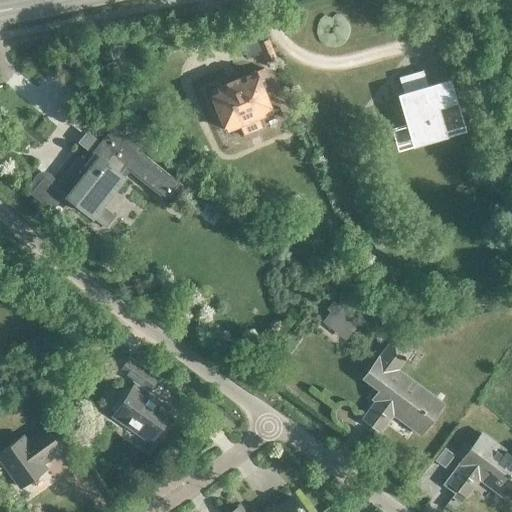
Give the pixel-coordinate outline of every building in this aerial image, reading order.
[(258,79),(266,75),(262,66),(210,88),(227,129),(240,123),(244,133),(263,125),(258,116),(271,110),(258,79)] [(461,126),(448,79),(427,85),(423,70),(399,77),(408,108),(423,103),(426,113),(423,114),(430,135),(461,126)] [(165,197),(177,181),(137,149),(140,145),(114,125),(83,164),(78,159),(55,187),(89,214),(127,166),(165,197)] [(345,340),(359,323),(336,304),(322,321),(345,340)] [(421,434),(441,405),(397,372),(412,351),(393,337),(362,378),(378,390),(372,398),(375,400),(362,419),(381,433),(395,415),(421,434)] [(110,409),(115,412),(112,416),(135,431),(137,428),(152,438),(168,415),(153,405),(155,402),(138,390),(148,376),(126,360),(119,371),(135,382),(131,389),(126,386),(110,409)] [(40,464),(60,450),(44,429),(25,443),(21,437),(0,451),(0,461),(19,488),(45,470),(40,464)] [(506,497),(511,489),(511,457),(479,432),(458,461),(471,471),(466,478),(470,481),(475,474),(506,497)] [(240,511),(237,507),(230,511),(301,511),(291,497),(275,508),(273,504),(261,511),(240,511)]
